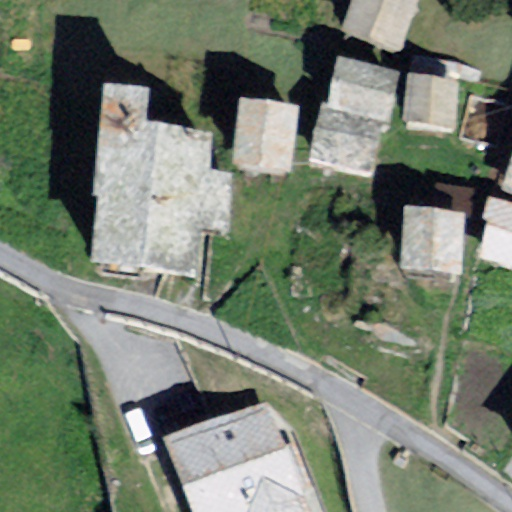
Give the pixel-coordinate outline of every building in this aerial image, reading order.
[(400,9),(375,0),(328,0),(316,35),(381,59),(400,9)] [(302,65),(288,167),(357,176),(371,74),(302,65)] [(439,85),(385,80),(381,128),(435,132),(439,85)] [(264,110),(203,108),(200,175),(262,178),(264,110)] [(511,112),(485,195),(511,204),(511,112)] [(179,136),(40,133),(38,265),(176,267),(179,136)] [(511,214),(473,206),(458,268),(511,279),(511,214)] [(434,215),(368,215),(369,278),(435,277),(434,215)] [(286,511),(259,410),(131,443),(148,511),(286,511)] [(511,420),(477,465),(511,492),(511,420)]
